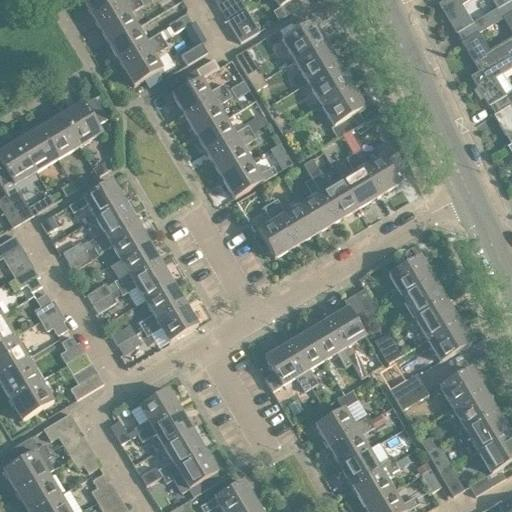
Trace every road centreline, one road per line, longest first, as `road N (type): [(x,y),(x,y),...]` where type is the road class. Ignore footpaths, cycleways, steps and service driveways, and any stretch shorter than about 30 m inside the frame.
road 1 (residential): [(256,317),(468,193)]
road 2 (tertiary): [(468,193),(386,12)]
road 3 (residential): [(121,392),(27,233)]
road 4 (residential): [(150,511),(92,413),(121,392)]
